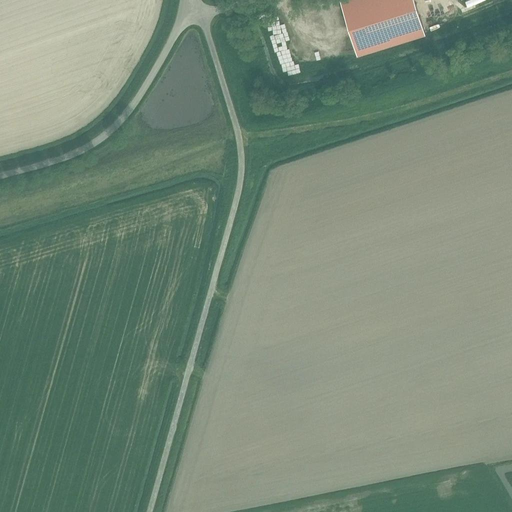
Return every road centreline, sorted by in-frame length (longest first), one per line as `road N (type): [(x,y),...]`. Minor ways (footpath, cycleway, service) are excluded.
road 1 (unclassified): [(146,511),(242,162),(200,16),(185,9)]
road 2 (track): [(238,138),(372,114),(511,69)]
road 3 (unclassified): [(0,176),(83,150),(110,131),(133,107),(185,9)]
